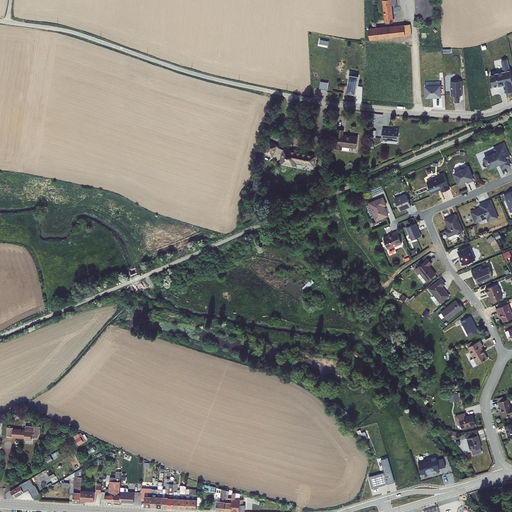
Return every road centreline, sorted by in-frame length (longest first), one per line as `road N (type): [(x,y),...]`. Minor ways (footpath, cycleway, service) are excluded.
road 1 (unclassified): [(0,21),(78,34),(194,74),(346,108),(486,116),(511,106)]
road 2 (residential): [(427,215),(445,264),(505,355)]
road 3 (secondary): [(0,504),(129,511)]
road 4 (residential): [(505,475),(487,411),(505,355)]
